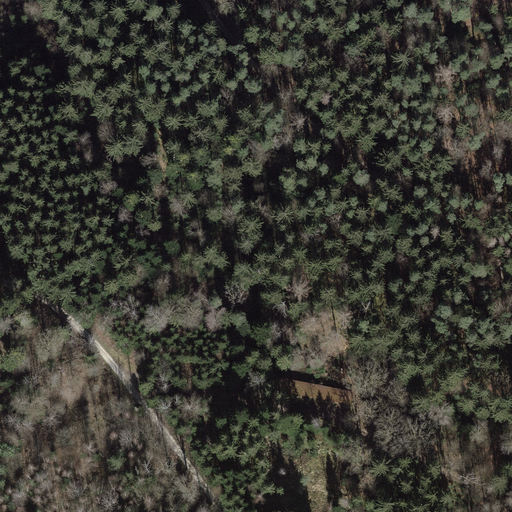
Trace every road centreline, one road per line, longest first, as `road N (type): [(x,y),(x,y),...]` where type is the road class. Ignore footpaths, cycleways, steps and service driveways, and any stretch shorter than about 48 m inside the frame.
road 1 (track): [(195,0),(245,59),(400,200),(511,326)]
road 2 (track): [(122,372),(149,373),(192,396),(275,407),(403,485),(494,511)]
road 3 (track): [(223,511),(122,372),(0,271)]
